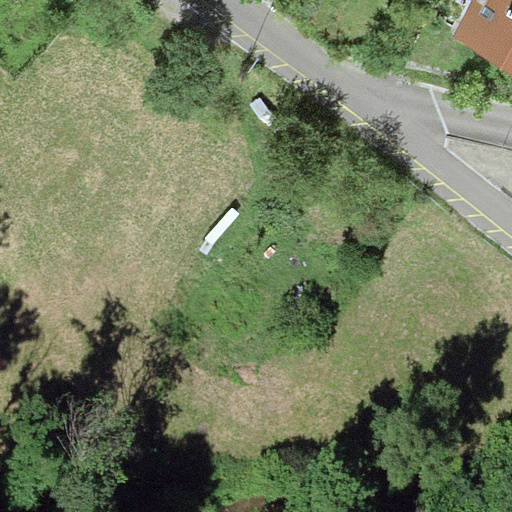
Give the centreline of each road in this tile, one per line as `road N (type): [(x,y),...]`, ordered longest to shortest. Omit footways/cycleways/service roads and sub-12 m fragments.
road 1 (residential): [(511,229),(219,0)]
road 2 (track): [(390,132),(431,105),(511,122)]
